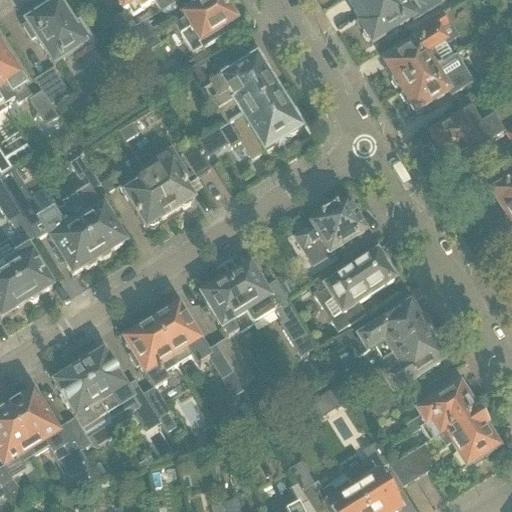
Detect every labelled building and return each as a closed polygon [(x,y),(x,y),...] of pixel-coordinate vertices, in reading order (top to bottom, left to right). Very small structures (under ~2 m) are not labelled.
[(151,0),(115,0),(123,11),(127,8),(132,16),(133,17),(154,4),(153,3),(151,0)] [(151,0),(153,3),(154,4),(160,13),(161,14),(178,3),(177,2),(176,0),(151,0)] [(174,26),(173,26),(179,37),(188,50),(189,53),(191,55),(199,50),(213,41),(230,30),(231,30),(232,29),(232,28),(233,28),(233,27),(233,26),(233,25),(232,25),(232,24),(234,23),(219,0),(213,0),(192,13),(191,11),(180,18),(181,21),(175,25),(174,26)] [(364,2),(351,10),(362,28),(361,29),(363,33),(361,34),(367,43),(369,42),(371,46),(388,35),(409,22),(411,25),(440,7),(435,0),(363,0),(363,1),(364,2)] [(57,6),(23,28),(31,42),(35,39),(53,68),(56,66),(67,59),(70,64),(95,48),(81,26),(78,28),(75,23),(71,26),(57,6)] [(111,22),(121,38),(135,29),(125,13),(111,22)] [(443,15),(441,16),(450,29),(439,35),(447,48),(459,41),(443,15)] [(419,48),(385,68),(392,79),(391,83),(395,90),(399,91),(400,92),(444,65),(443,64),(453,58),(447,48),(439,35),(450,29),(441,16),(436,19),(419,30),(411,35),(419,48)] [(135,29),(121,38),(131,54),(156,39),(146,23),(136,29),(135,29)] [(0,103),(2,106),(13,100),(14,99),(18,106),(30,98),(12,69),(14,68),(5,55),(4,57),(0,51),(0,103)] [(401,93),(400,98),(405,105),(409,106),(415,116),(448,96),(450,100),(452,99),(464,91),(470,101),(472,100),(511,80),(511,60),(478,76),(478,80),(474,83),(472,84),(455,58),(444,65),(400,92),(401,93)] [(212,105),(227,129),(278,97),(263,73),(264,70),(260,63),(257,63),(255,60),(241,69),(239,65),(227,72),(229,76),(219,82),(205,60),(186,72),(208,108),(212,105)] [(44,94),(43,95),(51,107),(67,97),(52,73),(37,83),(44,94)] [(30,103),(29,104),(37,117),(51,108),(51,107),(43,95),(30,103)] [(274,149),(276,151),(286,144),(284,142),(287,140),(290,140),(296,137),(297,134),(301,132),(298,127),(298,124),(294,117),(291,116),(278,97),(227,129),(220,134),(230,151),(240,145),(251,163),(274,149)] [(0,178),(0,179),(1,178),(11,173),(0,155),(0,119),(7,115),(3,108),(2,106),(0,103),(0,178)] [(445,158),(453,170),(503,139),(494,123),(483,130),(473,114),(430,140),(432,143),(431,149),(435,156),(440,157),(442,160),(445,158)] [(130,128),(119,135),(125,145),(136,138),(130,128)] [(182,157),(196,181),(210,172),(196,148),(182,157)] [(142,173),(143,172),(171,219),(172,221),(175,216),(181,212),(181,211),(183,210),(185,211),(190,208),(191,205),(194,203),(184,186),(182,184),(189,180),(170,149),(149,162),(146,157),(136,163),(141,172),(142,173)] [(74,198),(63,204),(66,208),(76,225),(98,261),(103,262),(110,258),(111,253),(124,245),(102,209),(101,209),(91,194),(100,189),(99,187),(81,159),(72,164),(69,166),(79,183),(82,182),(87,190),(76,197),(74,198)] [(130,182),(119,189),(135,215),(146,232),(149,230),(152,231),(158,228),(157,225),(160,224),(161,225),(166,222),(172,221),(171,219),(144,174),(143,175),(134,180),(130,182)] [(107,182),(99,187),(100,189),(105,198),(114,192),(107,182)] [(0,211),(19,240),(8,247),(15,259),(2,266),(7,273),(26,305),(29,303),(32,304),(37,301),(38,298),(51,290),(21,239),(31,234),(26,227),(13,206),(1,186),(0,183),(0,211)] [(511,189),(496,200),(511,225),(511,189)] [(25,199),(13,206),(26,227),(38,220),(25,199)] [(98,261),(76,225),(65,208),(54,215),(40,224),(73,276),(84,269),(89,270),(96,266),(97,262),(98,261)] [(312,231),(296,241),(307,258),(309,262),(314,259),(319,267),(348,249),(365,238),(362,233),(363,230),(360,225),(355,224),(346,208),(336,214),(335,212),(318,222),(320,224),(312,230),(312,231)] [(339,269),(313,286),(319,295),(314,298),(322,310),(332,303),(341,317),(331,324),(338,335),(365,318),(358,307),(377,295),(394,284),(391,280),(392,277),(390,274),(386,273),(378,259),(350,276),(343,267),(339,269)] [(0,320),(0,321),(15,312),(18,313),(23,310),(24,307),(26,305),(7,273),(2,266),(0,267),(0,320)] [(228,282),(224,284),(252,329),(274,317),(273,315),(275,314),(285,329),(284,330),(294,347),(308,338),(292,312),(286,302),(278,289),(276,285),(265,291),(257,278),(255,279),(249,268),(237,276),(234,274),(228,278),(228,282)] [(287,283),(278,289),(286,302),(296,296),(287,283)] [(212,291),(200,299),(206,309),(205,310),(213,323),(215,322),(226,341),(215,348),(232,377),(240,390),(241,389),(242,388),(253,382),(241,362),(244,361),(239,353),(237,355),(229,342),(232,340),(252,329),(224,284),(221,286),(218,284),(212,288),(212,291)] [(152,327),(151,328),(176,368),(188,361),(190,360),(196,369),(208,361),(209,363),(210,365),(221,384),(232,377),(215,348),(204,355),(177,311),(163,320),(160,319),(152,324),(152,327)] [(375,353),(382,365),(429,336),(422,326),(417,323),(411,314),(405,313),(354,344),(348,334),(329,346),(334,353),(336,357),(349,347),(358,360),(364,357),(365,360),(375,353)] [(138,335),(124,344),(153,391),(142,398),(157,423),(166,437),(167,436),(175,431),(167,417),(170,416),(156,393),(155,392),(166,385),(161,377),(162,377),(176,368),(151,328),(149,329),(147,327),(138,333),(138,335)] [(382,381),(381,381),(391,397),(392,397),(394,395),(439,367),(441,361),(435,352),(435,346),(429,336),(382,365),(389,376),(382,381)] [(329,346),(317,355),(321,362),(334,353),(329,346)] [(103,357),(78,372),(101,409),(103,412),(114,404),(126,397),(135,412),(132,414),(143,431),(154,424),(157,423),(142,398),(134,385),(124,391),(103,357)] [(78,372),(53,387),(74,421),(64,428),(75,445),(76,446),(81,454),(91,448),(86,439),(85,437),(109,422),(103,412),(101,409),(78,372)] [(417,420),(405,428),(411,438),(419,433),(426,443),(427,446),(428,447),(478,416),(471,406),(468,404),(459,390),(442,401),(415,417),(417,420)] [(367,405),(354,413),(364,429),(395,409),(388,399),(370,410),(367,405)] [(32,400),(6,416),(31,457),(33,460),(48,451),(63,476),(70,479),(78,477),(79,478),(82,492),(99,486),(80,456),(82,456),(81,454),(76,446),(75,445),(64,428),(54,434),(45,421),(47,420),(42,412),(41,413),(32,400)] [(6,416),(0,420),(0,466),(2,470),(0,471),(0,491),(5,498),(15,511),(19,511),(21,507),(28,505),(15,488),(20,484),(18,482),(17,480),(22,477),(16,467),(17,466),(31,457),(6,416)] [(428,447),(389,471),(391,473),(401,490),(430,473),(429,470),(435,466),(437,464),(438,461),(438,459),(437,457),(445,453),(452,448),(458,458),(452,461),(450,466),(451,471),(455,475),(460,474),(497,452),(492,445),(492,440),(486,430),(486,425),(482,419),(478,417),(478,416),(428,447)] [(369,465),(344,481),(347,485),(346,485),(362,511),(399,511),(400,511),(378,475),(388,468),(376,449),(364,456),(369,465)] [(299,467),(288,474),(306,504),(307,505),(311,511),(316,511),(323,508),(325,511),(362,511),(346,485),(333,493),(331,489),(319,496),(316,492),(300,466),(299,467)] [(236,511),(234,503),(222,507),(224,511),(236,511)]
